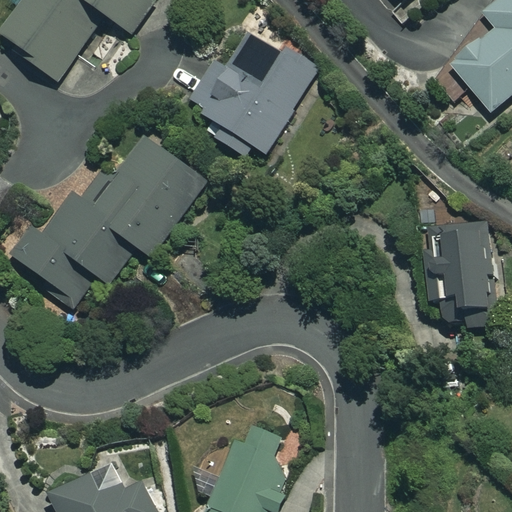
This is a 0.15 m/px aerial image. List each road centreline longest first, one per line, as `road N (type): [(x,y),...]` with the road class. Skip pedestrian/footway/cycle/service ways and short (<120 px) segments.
road 1 (residential): [(0,335),(34,378),(82,390),(254,324),(306,324),(349,357),(358,391),(355,511)]
road 2 (residential): [(164,55),(111,98),(72,114),(0,70)]
